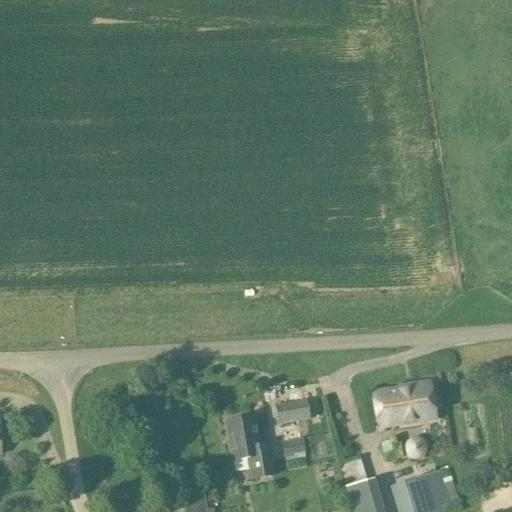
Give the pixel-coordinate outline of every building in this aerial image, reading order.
[(409,389),(372,395),(378,430),(435,421),(429,383),(409,387),(409,389)] [(307,403),(307,401),(274,407),(278,427),(310,421),(310,419),(321,417),(318,401),(307,403)] [(257,446),(256,439),(253,420),(226,424),(233,461),(247,458),(250,481),(275,477),(269,443),(257,446)] [(285,462),(305,459),(304,453),(303,450),(310,448),(310,446),(332,443),(330,435),(302,440),(282,444),(285,462)] [(360,458),(341,464),(347,482),(366,476),(360,458)] [(397,511),(448,511),(460,508),(448,469),(390,488),(397,511)] [(378,511),(370,481),(347,488),(351,511),(378,511)] [(278,510),(292,507),(289,488),(274,491),(278,510)] [(207,511),(205,494),(183,498),(184,511),(207,511)]
